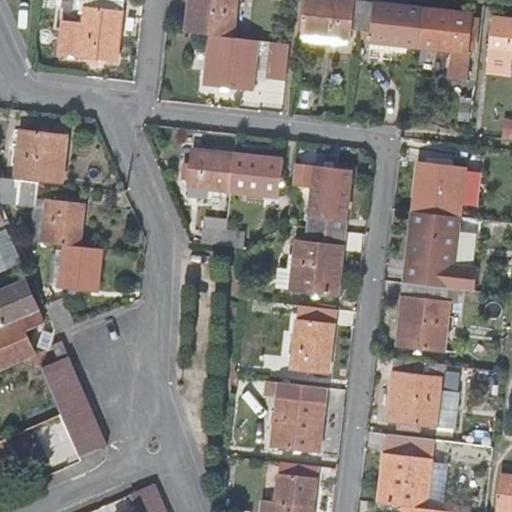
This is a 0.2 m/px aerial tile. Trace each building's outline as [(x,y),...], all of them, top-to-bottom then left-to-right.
[(119,63),(125,1),(118,0),(73,0),(73,13),(87,14),(86,29),(84,59),(119,63)] [(191,0),(187,34),(212,37),(235,40),(238,0),(191,0)] [(316,0),(305,0),(302,34),(351,40),(352,31),(362,32),(365,6),(316,0)] [(365,6),(362,32),(373,34),(373,43),(421,49),(425,13),(367,6),(365,6)] [(425,13),(421,49),(453,52),(450,80),(467,81),(473,19),(425,13)] [(511,23),(496,22),(490,77),(511,78),(511,23)] [(62,57),(84,59),(86,29),(65,26),(62,57)] [(256,69),(259,42),(235,40),(212,37),(207,86),(254,91),(256,69)] [(269,70),(273,44),(259,42),(256,69),(269,70)] [(287,83),(291,46),(273,44),(269,70),(268,81),(287,83)] [(502,138),(511,139),(511,121),(504,120),(502,138)] [(41,182),(64,185),(69,138),(22,131),(17,179),(41,182)] [(232,193),(236,157),(194,152),(193,161),(185,162),(183,180),(191,181),(189,193),(194,199),(209,201),(211,191),(232,193)] [(285,163),(236,157),(232,193),(280,199),(285,163)] [(420,168),(415,217),(462,223),(467,175),(454,173),(455,162),(428,159),(428,169),(420,168)] [(316,190),(312,231),(349,235),(355,174),(319,169),(298,167),(296,187),(316,190)] [(41,182),(17,179),(0,178),(0,202),(37,207),(38,200),(41,182)] [(43,244),(48,201),(38,200),(37,207),(34,243),(43,244)] [(65,246),(80,248),(84,206),(48,201),(43,244),(65,246)] [(462,223),(415,217),(407,288),(445,292),(477,296),(479,272),(477,272),(456,269),(460,237),(462,223)] [(205,221),(202,246),(226,249),(227,234),(229,223),(205,221)] [(349,235),(312,231),(311,246),(299,245),(298,255),(294,291),(342,297),(349,235)] [(0,277),(22,268),(6,234),(0,236),(0,277)] [(227,234),(226,249),(244,251),(245,237),(227,234)] [(480,239),(460,237),(456,269),(477,272),(480,239)] [(98,292),(103,250),(80,248),(65,246),(64,256),(61,287),(98,292)] [(294,291),(298,255),(289,253),(285,290),(294,291)] [(51,286),(61,287),(64,256),(54,256),(51,286)] [(0,372),(35,357),(25,335),(45,326),(26,285),(0,296),(0,372)] [(407,288),(400,350),(446,355),(452,306),(445,305),(445,292),(407,288)] [(57,335),(76,327),(64,301),(46,309),(57,335)] [(333,375),(339,313),(302,308),(296,371),(333,375)] [(61,344),(52,348),(58,363),(67,359),(61,344)] [(61,419),(81,463),(107,451),(67,360),(41,373),(61,419)] [(443,369),(397,363),(389,427),(398,428),(422,432),(453,435),(458,399),(440,396),(443,369)] [(322,455),(329,391),(281,385),(269,384),(268,391),(280,394),(274,448),(322,455)] [(422,432),(398,428),(397,436),(421,439),(422,432)] [(388,439),(379,508),(404,511),(414,511),(444,511),(449,470),(433,468),(435,445),(388,439)] [(315,511),(321,470),(283,465),(278,511),(315,511)] [(511,511),(511,481),(502,480),(498,511),(511,511)] [(164,511),(155,490),(131,501),(135,511),(164,511)]
